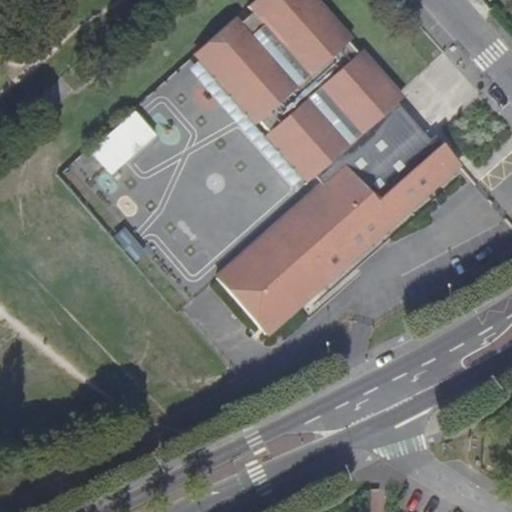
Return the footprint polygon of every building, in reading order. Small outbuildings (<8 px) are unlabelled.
[(320,169),(375,239),(378,235),(424,195),(393,158),(364,123),(259,0),(256,0),(248,7),(254,12),(242,23),(237,17),(222,30),(334,157),(320,169)] [(259,0),(364,123),(399,94),(362,50),(359,53),(349,41),(351,40),(337,0),(259,0)] [(340,269),(375,239),(320,169),(334,157),(222,30),(195,52),(257,123),(260,121),(269,132),(267,134),(308,181),(315,175),(323,184),(293,210),(340,269)] [(393,158),(424,195),(460,164),(435,135),(430,139),(416,151),(383,114),(398,102),(403,98),(399,94),(364,123),(393,158)] [(416,151),(430,139),(398,102),(383,114),(416,151)] [(131,112),(86,152),(109,177),(154,136),(131,112)] [(327,281),(340,269),(293,210),(277,224),(327,281)] [(299,305),(327,281),(277,224),(250,248),(299,305)] [(122,229),(112,237),(132,260),(142,252),(122,229)] [(287,315),(299,305),(250,248),(234,262),(282,320),(287,315)] [(266,334),(282,320),(234,262),(217,277),(266,334)]
